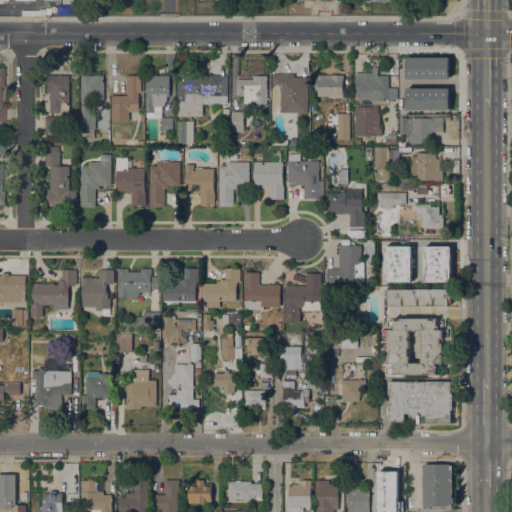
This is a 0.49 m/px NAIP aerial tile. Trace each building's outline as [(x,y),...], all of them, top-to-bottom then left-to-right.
[(448,79),(449,57),(405,56),(405,78),(448,79)] [(388,99),(380,99),(380,101),(370,101),(370,99),(362,99),(362,97),(354,97),(355,72),(372,72),(372,67),(378,67),(378,75),(389,75),(388,99)] [(272,73),(294,73),(294,77),(306,77),(306,79),(308,79),(308,112),(307,112),(307,114),(297,114),(297,112),(280,112),(280,106),(272,106),(272,88),(272,73)] [(69,112),(50,112),(50,92),(47,92),(47,74),(69,75),(69,112)] [(227,104),(203,104),(203,116),(177,116),(177,74),(227,75),(227,104)] [(81,75),(103,75),(103,82),(104,82),(104,100),(91,100),(91,113),(96,113),(96,129),(95,129),(95,131),(94,131),(94,136),(82,136),(82,131),(81,131),(81,75)] [(141,92),(139,92),(139,112),(129,112),(129,120),(112,120),(112,95),(127,95),(127,75),(141,75),(141,92)] [(146,75),(169,75),(169,96),(167,96),(167,99),(163,106),(154,106),(155,113),(146,113),(146,75)] [(267,103),(256,104),(256,101),(252,101),(252,99),(251,99),(251,103),(244,103),(244,96),(241,96),(241,94),(236,94),(236,79),(253,79),(253,75),(266,75),(267,103)] [(329,98),(329,96),(317,96),(317,89),(316,89),(315,89),(315,85),(316,85),(316,75),(343,75),(343,98),(329,98)] [(449,88),(405,87),(405,109),(448,110),(449,88)] [(356,106),(378,106),(378,113),(380,113),(380,121),(382,121),(382,135),(355,134),(356,106)] [(244,131),(231,131),(231,111),(243,111),(244,131)] [(350,139),(338,139),(337,124),(332,124),(332,115),(337,115),(337,113),(349,113),(350,139)] [(59,116),(58,131),(45,131),(45,116),(59,116)] [(430,117),(443,116),(444,131),(432,132),(432,143),(409,144),(409,143),(404,143),(404,133),(400,133),(399,117),(406,117),(406,118),(430,117)] [(173,117),(173,131),(161,131),(161,117),(173,117)] [(194,143),(192,143),(192,146),(187,146),(187,143),(177,143),(177,121),(193,121),(194,143)] [(69,190),(76,190),(76,200),(46,200),(45,146),(59,146),(59,151),(60,151),(60,161),(58,161),(58,166),(69,166),(69,190)] [(374,147),(388,147),(388,150),(392,150),(392,160),(389,160),(389,169),(390,169),(390,172),(392,172),(393,180),(375,181),(375,172),(378,172),(377,169),(375,169),(374,147)] [(417,180),(417,173),(411,173),(411,156),(417,156),(417,153),(436,153),(436,158),(440,158),(440,169),(443,169),(443,172),(444,173),(444,177),(443,178),(443,180),(417,180)] [(111,185),(99,185),(99,188),(95,188),(95,206),(80,206),(80,165),(88,165),(88,161),(101,161),(101,154),(111,154),(111,185)] [(287,160),(289,160),(289,154),(300,154),(300,160),(318,160),(318,162),(320,162),(320,168),(318,168),(318,180),(323,180),(323,198),(319,198),(319,199),(304,199),(304,185),(296,185),(296,183),(288,183),(287,160)] [(145,192),(146,192),(146,205),(131,205),(131,193),(124,193),(124,191),(116,191),(116,157),(128,157),(128,158),(131,158),(131,168),(145,168),(145,192)] [(149,165),(158,165),(158,162),(180,161),(180,185),(169,185),(169,188),(164,188),(164,206),(150,206),(149,165)] [(249,185),(238,185),(238,188),(233,188),(233,206),(219,206),(219,166),(220,166),(220,165),(226,165),(226,161),(249,161),(249,185)] [(283,162),(282,199),(269,199),(269,187),(262,186),(262,184),(254,184),(254,162),(280,162),(283,162)] [(194,164),(194,168),(214,168),(214,178),(216,178),(216,181),(214,181),(214,192),(215,192),(215,205),(209,205),(209,206),(206,206),(206,205),(200,205),(200,193),(193,193),(193,190),(185,190),(185,188),(183,188),(183,184),(185,184),(185,164),(194,164)] [(362,189),(362,211),(364,211),(364,226),(349,226),(349,214),(326,214),(326,192),(344,192),(344,189),(362,189)] [(405,192),(405,204),(393,205),(393,208),(382,208),(382,204),(377,204),(377,192),(405,192)] [(431,204),(431,206),(439,207),(439,215),(442,215),(442,218),(443,218),(443,227),(422,227),(422,212),(420,212),(420,211),(414,211),(413,209),(412,206),(414,204),(431,204)] [(413,241),(413,250),(407,250),(407,252),(377,252),(377,241),(413,241)] [(361,262),(364,262),(364,283),(327,284),(326,269),(339,268),(339,245),(361,245),(361,262)] [(443,246),(443,277),(422,277),(422,266),(416,266),(416,256),(422,255),(422,251),(420,251),(420,246),(443,246)] [(401,257),(402,265),(393,265),(393,257),(401,257)] [(128,268),(128,271),(141,271),(141,268),(151,268),(151,271),(157,271),(157,289),(151,289),(151,292),(139,292),(139,295),(138,295),(138,300),(126,300),(126,296),(118,296),(118,289),(119,289),(118,274),(118,268),(128,268)] [(197,283),(195,283),(195,302),(178,302),(178,306),(164,306),(163,280),(184,280),(184,269),(184,268),(197,268),(197,283)] [(240,282),(237,282),(237,288),(236,288),(236,301),(219,301),(219,307),(207,307),(207,301),(204,301),(204,283),(217,283),(217,281),(220,281),(220,279),(225,279),(225,268),(240,268),(240,282)] [(68,309),(53,309),(53,305),(43,305),(43,317),(31,317),(31,303),(33,303),(33,283),(42,283),(54,283),(54,284),(58,284),(58,281),(62,281),(62,269),(77,269),(77,284),(68,284),(68,309)] [(82,277),(92,277),(92,278),(99,278),(99,269),(113,269),(114,283),(106,284),(106,290),(108,290),(108,298),(110,298),(110,308),(103,308),(103,310),(97,310),(97,308),(96,308),(96,306),(82,307),(82,277)] [(280,284),(280,306),(263,306),(263,309),(248,309),(248,306),(244,306),(244,272),(259,272),(259,284),(280,284)] [(0,301),(0,275),(1,275),(1,273),(9,273),(9,275),(25,275),(26,301),(0,301)] [(321,310),(319,310),(319,312),(313,312),(313,310),(311,310),(311,312),(303,312),(303,311),(301,311),(301,307),(298,307),(298,313),(300,313),(300,321),(285,321),(285,285),(306,285),(306,273),(321,273),(321,310)] [(295,273),(306,277),(303,283),(292,279),(295,273)] [(451,289),(451,304),(448,304),(448,306),(388,306),(388,289),(451,289)] [(138,315),(143,315),(143,310),(160,310),(160,326),(149,326),(149,338),(137,338),(138,315)] [(203,329),(203,320),(203,315),(210,315),(210,319),(208,319),(208,320),(213,320),(213,329),(203,329)] [(241,315),(241,326),(222,326),(222,315),(241,315)] [(199,319),(199,330),(187,330),(187,342),(169,342),(169,338),(162,338),(162,316),(173,316),(173,319),(177,319),(177,318),(199,319)] [(393,374),(393,365),(394,365),(394,363),(387,363),(387,330),(394,330),(394,327),(393,327),(393,318),(436,318),(436,325),(437,325),(437,328),(435,328),(435,330),(442,330),(442,363),(436,363),(436,375),(393,374)] [(117,352),(117,333),(132,333),(132,352),(117,352)] [(221,333),(228,333),(228,338),(236,338),(236,359),(221,359),(221,333)] [(322,349),(321,334),(358,333),(358,348),(334,348),(334,360),(329,360),(328,348),(322,349)] [(268,338),(267,355),(248,354),(248,337),(268,338)] [(75,348),(65,347),(65,339),(75,339),(75,348)] [(201,355),(192,355),(192,358),(191,358),(190,344),(192,344),(192,343),(200,343),(201,355)] [(301,346),(301,359),(302,359),(302,369),(287,369),(287,362),(276,362),(276,346),(301,346)] [(32,370),(39,370),(39,367),(46,367),(46,371),(48,370),(48,359),(58,359),(58,370),(71,371),(71,395),(61,394),(62,407),(55,407),(54,409),(46,408),(45,406),(44,405),(37,405),(36,379),(33,379),(32,370)] [(175,389),(167,381),(175,373),(175,364),(193,364),(193,399),(199,399),(199,407),(169,407),(169,398),(169,394),(177,394),(177,390),(181,390),(181,383),(175,389)] [(260,364),(272,364),(272,377),(260,377),(260,364)] [(210,386),(210,378),(214,378),(214,373),(218,373),(218,370),(225,370),(229,370),(229,368),(235,368),(236,387),(235,387),(235,390),(234,390),(234,393),(223,393),(223,386),(210,386)] [(156,406),(141,406),(141,409),(127,409),(127,380),(131,380),(131,369),(149,369),(149,380),(156,380),(156,406)] [(112,396),(105,396),(105,397),(95,397),(95,409),(81,409),(81,395),(86,395),(86,376),(87,376),(87,371),(99,371),(99,373),(112,373),(112,396)] [(366,379),(366,389),(360,389),(360,397),(359,397),(359,401),(343,401),(342,397),(341,379),(366,379)] [(294,381),(294,384),(295,384),(295,387),(294,387),(294,391),(303,391),(303,389),(309,389),(309,402),(304,402),(304,407),(297,407),(297,410),(291,410),(291,407),(283,407),(283,388),(283,381),(294,381)] [(450,381),(450,394),(452,394),(452,409),(451,409),(451,422),(426,422),(426,413),(424,413),(424,414),(421,414),(421,413),(404,413),(404,421),(388,421),(388,415),(387,415),(387,407),(388,407),(388,406),(390,406),(390,395),(388,395),(388,381),(450,381)] [(0,385),(6,385),(6,382),(20,382),(20,395),(9,395),(9,392),(4,392),(4,404),(0,404),(0,385)] [(265,390),(265,409),(260,409),(260,407),(244,407),(245,390),(265,390)] [(423,506),(423,464),(449,464),(449,465),(451,465),(451,469),(452,469),(452,472),(453,472),(453,477),(452,477),(452,481),(453,481),(453,486),(452,486),(452,498),(453,498),(453,503),(452,503),(452,506),(423,506)] [(403,501),(402,501),(402,506),(383,506),(383,501),(382,501),(382,491),(380,491),(380,488),(382,488),(382,477),(382,474),(389,473),(389,475),(403,475),(403,501)] [(0,511),(0,474),(16,474),(16,505),(26,505),(26,511),(0,511)] [(178,511),(162,511),(162,509),(153,509),(153,499),(152,499),(152,494),(165,494),(165,479),(180,479),(180,483),(179,483),(179,492),(178,492),(178,511)] [(82,480),(95,480),(95,491),(103,491),(103,495),(112,495),(112,511),(91,511),(91,510),(82,510),(82,480)] [(147,511),(136,511),(126,511),(118,511),(119,497),(126,497),(126,493),(134,493),(134,480),(148,480),(147,511)] [(212,503),(189,503),(189,483),(197,483),(196,480),(204,480),(204,483),(211,483),(212,503)] [(311,490),(310,490),(311,507),(303,507),(303,511),(289,511),(288,484),(298,483),(298,480),(311,480),(311,490)] [(338,509),(333,509),(333,511),(315,511),(315,506),(316,506),(316,487),(315,487),(315,480),(329,480),(329,483),(338,483),(338,509)] [(251,481),(251,483),(262,483),(262,496),(251,496),(251,499),(246,499),(246,500),(244,500),(244,499),(236,499),(236,500),(234,500),(234,498),(228,498),(228,481),(251,481)] [(347,511),(347,486),(361,486),(361,489),(369,488),(369,511),(347,511)] [(40,511),(41,506),(43,506),(43,493),(49,493),(49,491),(56,491),(56,493),(63,493),(63,511),(40,511)]
